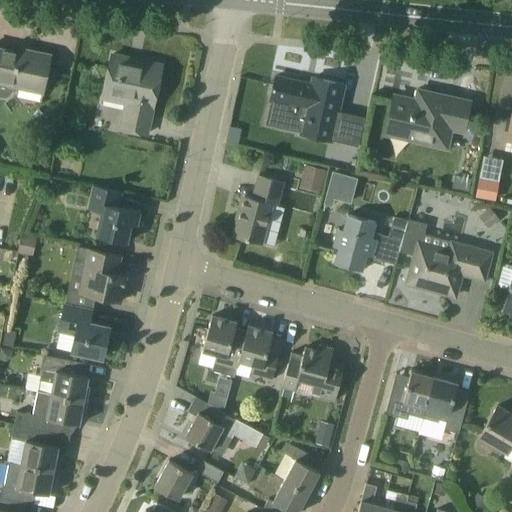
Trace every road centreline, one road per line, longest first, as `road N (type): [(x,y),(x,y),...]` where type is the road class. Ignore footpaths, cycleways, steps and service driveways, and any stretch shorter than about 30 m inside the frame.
road 1 (residential): [(175,264),(235,0)]
road 2 (residential): [(93,511),(156,363),(175,264)]
road 3 (tertiary): [(511,27),(258,0)]
road 4 (residential): [(386,321),(175,264)]
road 5 (residential): [(329,511),(386,321)]
road 6 (residential): [(511,357),(386,321)]
